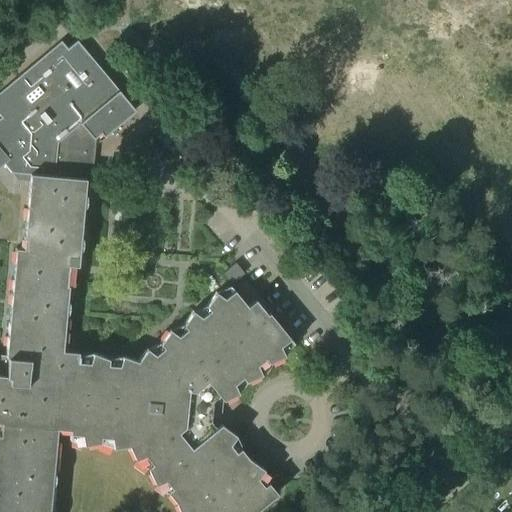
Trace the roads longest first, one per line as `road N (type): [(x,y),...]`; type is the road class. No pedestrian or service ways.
road 1 (unknown): [(93,45),(125,30),(244,118),(342,221)]
road 2 (residential): [(392,511),(511,410)]
